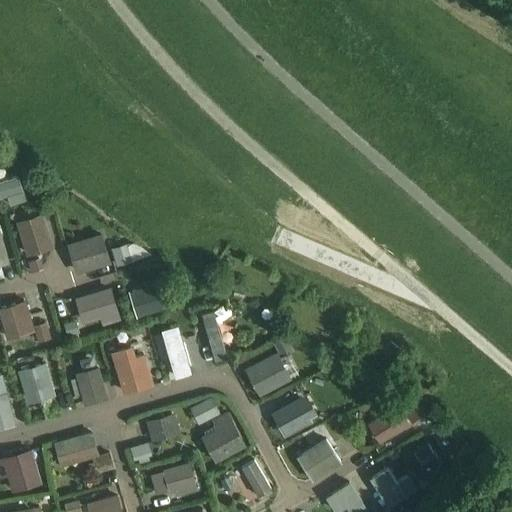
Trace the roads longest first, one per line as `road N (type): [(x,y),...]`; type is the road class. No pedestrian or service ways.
road 1 (track): [(122,0),(193,98),(511,371)]
road 2 (track): [(511,276),(206,0)]
